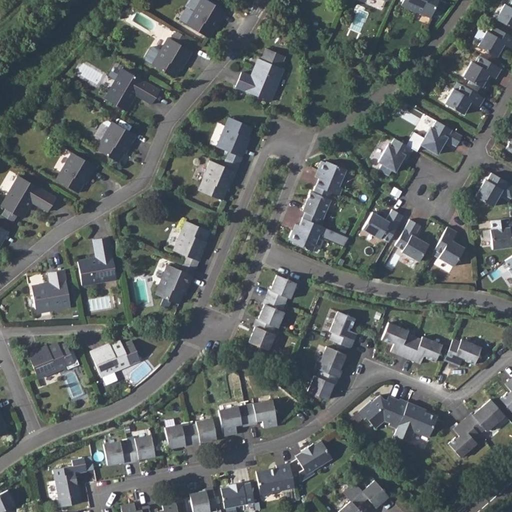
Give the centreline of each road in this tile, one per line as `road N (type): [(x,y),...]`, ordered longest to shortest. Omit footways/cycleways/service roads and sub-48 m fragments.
road 1 (residential): [(99,511),(95,492),(220,468),(304,433),(371,370),(455,403),(511,357)]
road 2 (residential): [(0,281),(138,188),(169,121),(265,0)]
road 3 (residential): [(304,152),(270,137),(184,334),(198,339)]
road 4 (residential): [(263,249),(377,291),(511,310)]
road 5 (residential): [(304,152),(391,88),(464,0)]
road 6 (residential): [(39,443),(136,400),(198,339)]
road 7 (residential): [(198,339),(222,349),(263,249)]
